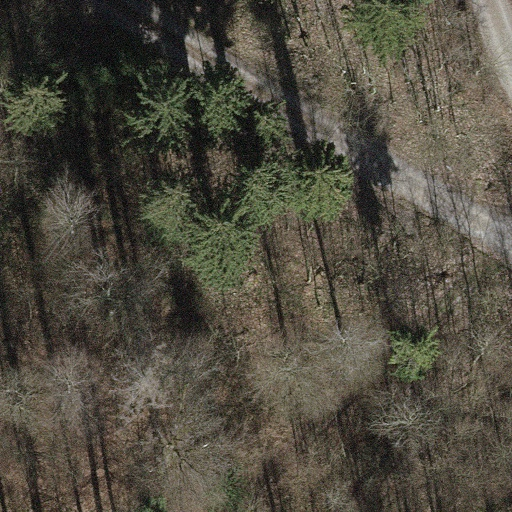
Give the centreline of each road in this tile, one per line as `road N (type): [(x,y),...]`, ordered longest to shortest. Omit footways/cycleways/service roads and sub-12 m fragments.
road 1 (track): [(118,0),(511,233)]
road 2 (track): [(511,243),(238,511)]
